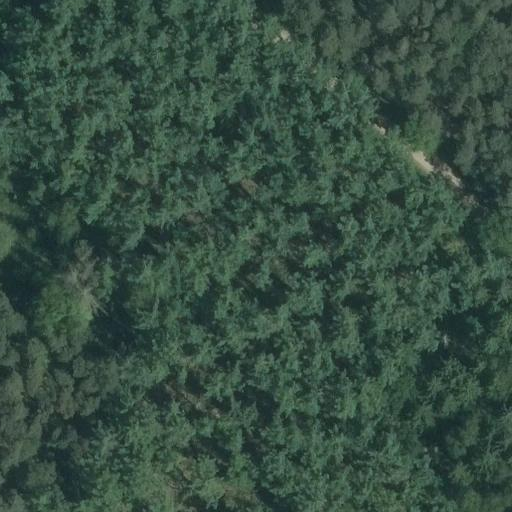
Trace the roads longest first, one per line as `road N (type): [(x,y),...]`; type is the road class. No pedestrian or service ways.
road 1 (track): [(226,0),(511,228)]
road 2 (track): [(113,241),(0,152)]
